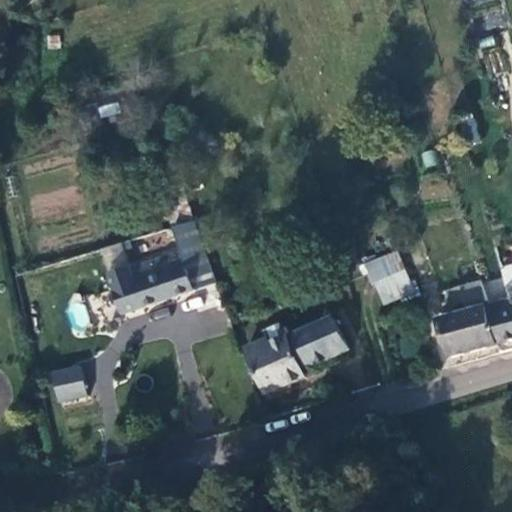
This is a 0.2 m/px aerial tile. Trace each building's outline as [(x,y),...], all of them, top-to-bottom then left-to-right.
[(203,243),(182,250),(185,258),(206,251),(203,243)] [(145,306),(195,290),(185,258),(182,250),(164,255),(165,258),(127,270),(130,279),(122,281),(131,308),(144,303),(145,306)] [(202,285),(216,281),(207,255),(194,259),(202,285)] [(374,284),(382,302),(410,289),(402,272),(374,284)] [(470,303),(490,297),(485,281),(451,290),(454,300),(468,296),(470,303)] [(454,357),(502,344),(494,314),(493,309),(474,314),(473,310),(443,318),(454,357)] [(511,309),(494,314),(502,344),(511,341),(511,309)] [(247,347),(265,393),(307,376),(304,368),(350,350),(337,316),(270,343),(268,339),(247,347)] [(49,371),(58,403),(89,394),(79,362),(49,371)]
